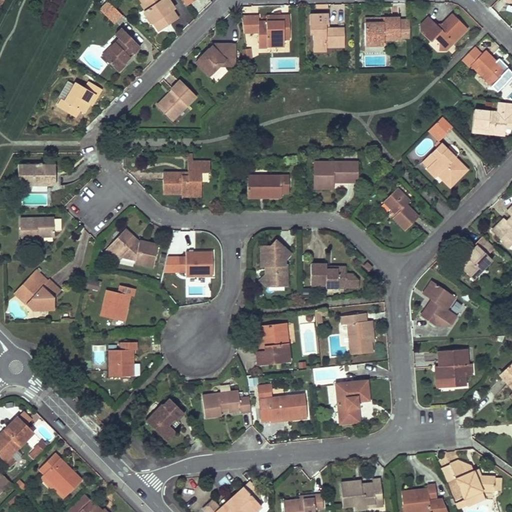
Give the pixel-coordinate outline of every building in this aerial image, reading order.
[(159,29),(176,18),(175,17),(176,16),(171,9),(173,8),(168,0),(139,0),(141,2),(141,3),(146,10),(145,11),(144,13),(150,22),(151,22),(152,22),(157,29),(158,28),(159,29)] [(121,14),(108,1),(99,10),(112,23),(121,14)] [(467,28),(452,13),(441,25),(434,24),(433,22),(428,16),(419,25),(422,28),(419,31),(430,41),(433,38),(438,43),(438,50),(445,50),(467,28)] [(344,46),(343,28),(325,28),(325,24),(328,22),(327,14),(309,15),(309,25),(312,25),(312,34),(313,51),(326,51),(326,47),(344,46)] [(289,15),(280,15),(280,18),(272,18),(272,21),(268,21),(258,21),(258,16),(242,16),(244,33),(258,33),(258,47),(267,47),(267,45),(284,45),(284,39),(289,39),(289,15)] [(364,23),(364,45),(383,45),(383,40),(399,39),(399,38),(399,33),(399,19),(399,18),(382,18),(382,23),(364,23)] [(399,19),(399,33),(399,38),(409,38),(409,19),(399,19)] [(140,47),(121,28),(114,35),(118,39),(101,56),(118,72),(125,65),(123,63),(129,57),(127,55),(131,51),(133,53),(140,47)] [(474,47),(462,59),(469,66),(470,65),(491,85),(500,76),(506,81),(511,74),(511,72),(507,68),(505,70),(496,62),(484,50),(481,54),(474,47)] [(496,62),(505,70),(507,68),(499,60),(496,62)] [(506,81),(500,76),(491,85),(496,91),(506,81)] [(196,96),(179,80),(170,89),(171,90),(172,92),(168,96),(166,95),(156,105),(171,121),(196,96)] [(57,106),(75,117),(84,101),(89,104),(94,95),(98,97),(102,90),(88,81),(84,88),(75,82),(74,85),(67,81),(58,97),(61,99),(57,106)] [(98,97),(94,95),(89,104),(92,106),(98,97)] [(474,110),(471,132),(504,135),(505,128),(506,123),(511,123),(511,113),(511,114),(511,104),(511,103),(499,102),(497,112),(474,110)] [(442,117),(431,128),(441,138),(452,127),(442,117)] [(450,187),(467,170),(456,159),(448,151),(440,143),(422,162),(427,167),(426,168),(435,177),(438,175),(450,187)] [(449,149),(448,151),(456,159),(458,157),(449,149)] [(182,172),(162,172),(162,193),(181,193),(192,193),(192,189),(201,190),(201,172),(209,172),(209,160),(192,160),(188,161),(188,176),(182,176),(182,172)] [(357,182),(357,161),(313,162),(313,188),(333,188),(333,182),(333,180),(347,180),(347,182),(357,182)] [(52,164),(17,164),(17,185),(52,185),(52,164)] [(262,198),(281,198),(281,193),(288,193),(288,175),(247,175),(247,194),(262,194),(262,198)] [(383,201),(391,210),(396,214),(392,218),(405,230),(418,217),(406,205),(409,201),(396,188),(383,201)] [(511,205),(506,212),(511,217),(511,220),(509,224),(507,221),(504,218),(497,225),(502,229),(496,235),(507,247),(511,242),(511,205)] [(53,217),(20,218),(20,241),(37,240),(37,236),(37,233),(41,232),(41,236),(54,236),(53,217)] [(496,235),(502,229),(497,225),(491,231),(496,235)] [(124,229),(104,250),(103,255),(121,259),(121,256),(135,259),(134,262),(153,267),(158,245),(141,241),(138,242),(136,242),(135,243),(132,243),(133,237),(124,229)] [(472,279),(492,260),(487,255),(494,248),(482,236),(474,243),(476,245),(479,248),(468,259),(460,267),(472,279)] [(270,246),(260,246),(261,266),(265,266),(267,266),(267,272),(265,272),(265,274),(259,280),(265,286),(286,286),(286,265),(284,265),(284,260),(290,254),(275,240),(270,246)] [(468,259),(479,248),(476,245),(465,256),(468,259)] [(185,276),(212,276),(212,252),(185,252),(185,257),(177,257),(178,272),(185,272),(185,276)] [(372,267),(367,262),(363,265),(368,271),(372,267)] [(310,264),(310,285),(325,285),(325,288),(345,288),(345,286),(358,286),(358,279),(352,274),(345,274),(345,266),(332,266),(332,269),(326,269),(326,264),(310,264)] [(14,293),(31,310),(54,309),(53,303),(51,300),(53,297),(42,287),(47,281),(35,270),(14,293)] [(89,277),(86,287),(99,291),(102,281),(89,277)] [(59,292),(47,281),(42,287),(53,297),(59,292)] [(455,297),(431,281),(422,294),(431,300),(420,316),(435,326),(445,326),(453,314),(446,310),(455,297)] [(118,292),(106,290),(100,316),(123,321),(129,296),(132,296),(134,289),(120,285),(118,292)] [(326,308),(314,310),(316,323),(321,322),(320,314),(327,314),(326,308)] [(350,354),(372,352),(371,342),(369,342),(368,338),(370,337),(369,321),(365,322),(364,314),(341,316),(342,324),(347,324),(350,354)] [(453,314),(445,326),(451,326),(457,317),(453,314)] [(257,364),(289,361),(286,329),(270,331),(269,325),(259,326),(261,343),(264,343),(264,351),(256,352),(257,364)] [(121,350),(108,350),(109,376),(133,376),(133,350),(136,350),(136,342),(121,342),(121,350)] [(466,348),(437,351),(438,366),(441,366),(442,387),(465,386),(465,376),(464,365),(467,364),(466,348)] [(511,362),(499,374),(511,388),(511,362)] [(335,383),(339,424),(359,422),(357,401),(369,400),(367,380),(335,383)] [(306,415),(304,394),(270,397),(270,393),(271,393),(270,385),(257,386),(260,408),(268,407),(270,422),(278,421),(278,419),(289,417),(306,415)] [(237,390),(201,395),(204,417),(221,415),(221,412),(220,408),(227,407),(228,411),(240,410),(240,412),(250,411),(248,397),(238,398),(237,390)] [(119,399),(113,394),(109,399),(115,404),(119,399)] [(183,413),(169,399),(163,405),(162,404),(146,420),(167,440),(175,432),(173,429),(168,424),(174,417),(177,420),(183,413)] [(270,422),(268,407),(260,408),(261,423),(270,422)] [(3,436),(0,438),(0,457),(4,461),(5,461),(16,449),(33,432),(17,416),(3,430),(7,434),(4,437),(3,436)] [(179,422),(177,420),(174,417),(168,424),(173,429),(179,422)] [(56,422),(63,429),(66,427),(58,420),(56,422)] [(35,434),(28,441),(31,444),(38,438),(35,434)] [(27,453),(33,459),(48,445),(42,439),(27,453)] [(5,461),(9,466),(21,454),(16,449),(5,461)] [(55,452),(38,469),(44,474),(66,496),(81,480),(72,471),(71,472),(63,464),(65,463),(55,452)] [(493,477),(479,476),(476,476),(474,477),(471,471),(469,466),(456,461),(447,464),(453,478),(462,499),(456,502),(458,506),(462,505),(463,506),(465,505),(465,506),(474,502),(471,494),(480,490),(492,491),(492,490),(493,477)] [(82,479),(65,463),(63,464),(71,472),(72,471),(81,480),(82,479)] [(453,478),(447,464),(440,468),(446,482),(453,478)] [(66,496),(44,474),(41,478),(52,489),(53,487),(63,498),(66,496)] [(356,481),(340,483),(342,506),(353,505),(354,510),(367,508),(366,504),(375,503),(374,500),(382,499),(380,478),(372,479),(372,483),(360,484),(357,485),(356,481)] [(249,482),(243,487),(246,491),(236,500),(233,496),(228,501),(224,504),(220,509),(212,500),(202,508),(205,511),(251,511),(260,505),(258,492),(249,482)] [(427,488),(401,491),(402,511),(447,511),(442,499),(436,499),(435,484),(427,485),(427,488)] [(236,500),(246,491),(243,487),(233,496),(236,500)] [(85,494),(68,511),(100,511),(101,511),(85,494)] [(299,499),(282,501),(283,511),(314,511),(315,509),(323,508),(321,494),(313,495),(313,498),(299,499)]
